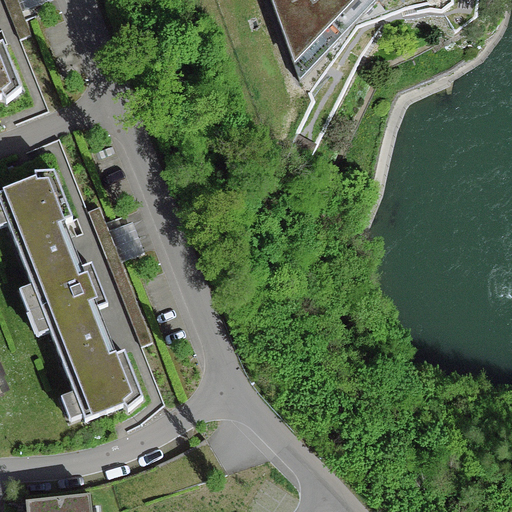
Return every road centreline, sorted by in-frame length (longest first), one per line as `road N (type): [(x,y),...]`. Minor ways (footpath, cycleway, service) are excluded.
road 1 (residential): [(232,388),(117,102)]
road 2 (residential): [(0,471),(118,452),(178,420),(215,368),(232,388)]
road 3 (residential): [(331,493),(232,388)]
road 4 (residential): [(117,102),(95,82),(0,146)]
